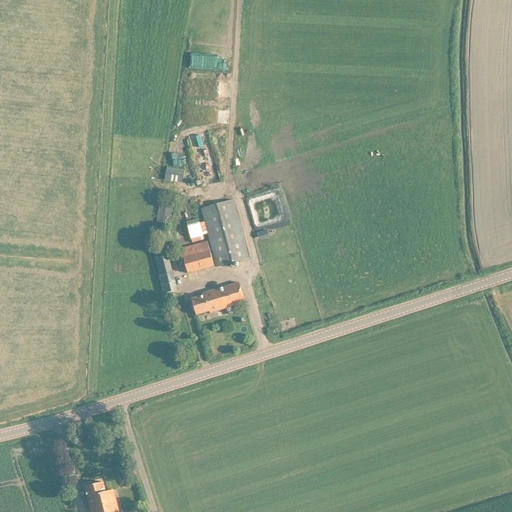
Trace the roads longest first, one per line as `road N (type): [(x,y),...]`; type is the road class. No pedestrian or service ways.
road 1 (tertiary): [(119,401),(511,274)]
road 2 (tertiary): [(119,401),(0,434)]
